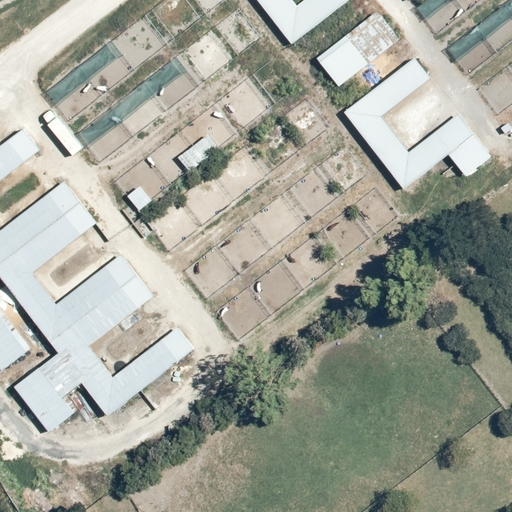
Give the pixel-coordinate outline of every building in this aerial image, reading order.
[(302,0),(297,4),(293,0),(260,0),(293,43),(350,0),(302,0)] [(396,38),(379,14),(317,58),(334,82),(396,38)] [(491,153),(476,134),(456,107),(406,145),(380,111),(429,74),(413,52),(343,105),(402,184),(448,149),(465,173),(491,153)] [(0,182),(42,150),(25,129),(0,148),(0,272),(111,415),(196,350),(177,326),(113,376),(90,346),(154,295),(121,253),(57,303),(34,273),(97,223),(64,181),(2,229),(0,227),(0,182)] [(33,349),(0,306),(0,364),(5,371),(33,349)] [(78,413),(41,365),(16,384),(53,432),(78,413)]
